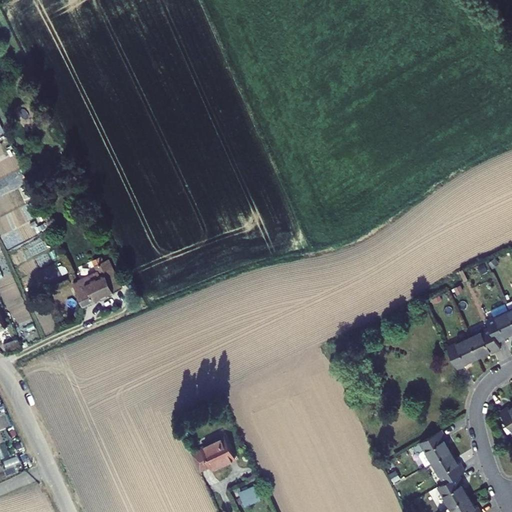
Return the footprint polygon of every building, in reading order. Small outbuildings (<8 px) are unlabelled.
[(93,260),(95,265),(105,261),(102,256),(93,260)] [(90,276),(74,284),(84,306),(122,288),(108,259),(105,261),(95,265),(99,272),(100,275),(92,279),(90,276)] [(511,332),(511,316),(509,310),(488,320),(491,327),(497,341),(506,337),(505,335),(511,332)] [(491,327),(469,337),(478,356),(491,350),(492,352),(501,348),(497,341),(491,327)] [(466,362),(478,356),(469,337),(448,347),(458,368),(467,364),(466,362)] [(18,339),(4,344),(6,351),(21,346),(18,339)] [(511,406),(510,408),(509,406),(500,412),(511,429),(511,406)] [(421,441),(433,462),(452,451),(445,439),(447,438),(442,429),(421,441)] [(203,448),(192,453),(200,471),(212,466),(212,467),(223,461),(224,463),(235,458),(225,436),(203,447),(203,448)] [(459,463),(452,451),(433,462),(445,482),(459,474),(466,470),(461,462),(459,463)] [(464,482),(459,474),(445,482),(439,486),(451,506),(469,495),(462,483),(464,482)] [(261,498),(256,484),(240,490),(245,504),(261,498)] [(476,507),(469,495),(451,506),(454,511),(481,511),(478,506),(476,507)]
